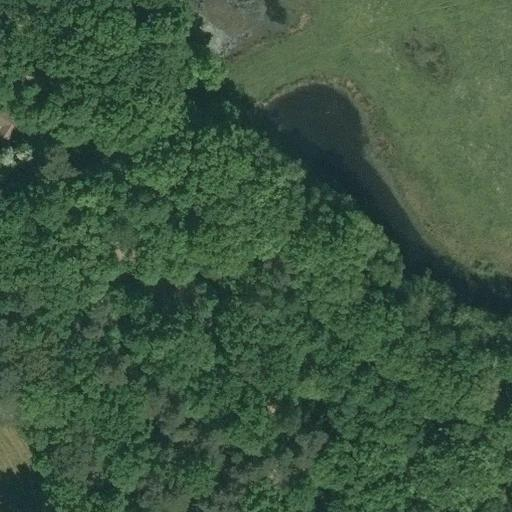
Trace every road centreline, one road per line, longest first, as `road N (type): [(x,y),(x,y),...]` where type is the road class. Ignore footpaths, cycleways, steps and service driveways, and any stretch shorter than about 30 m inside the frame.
road 1 (track): [(112,144),(511,479)]
road 2 (track): [(0,70),(112,144)]
